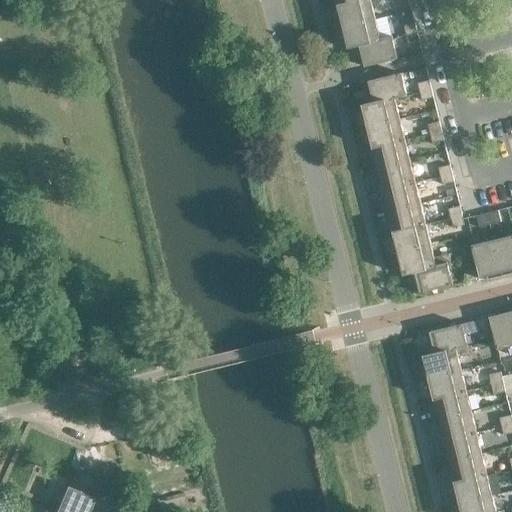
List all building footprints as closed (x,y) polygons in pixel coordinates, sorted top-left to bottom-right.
[(375,20),(370,0),(364,0),(338,7),(339,12),(335,13),(339,28),(375,20)] [(380,40),(375,20),(339,28),(343,44),(346,43),(348,50),(359,47),(381,42),(380,40)] [(417,32),(415,23),(404,26),(406,35),(417,32)] [(419,40),(417,32),(406,35),(408,43),(419,40)] [(392,37),(380,40),(381,42),(359,47),(365,68),(397,60),(392,37)] [(407,97),(401,73),(368,81),(373,102),(394,97),(395,100),(407,97)] [(431,89),(429,81),(418,84),(420,92),(431,89)] [(433,98),(431,89),(420,92),(422,101),(433,98)] [(394,97),(373,102),(362,105),(363,112),(360,113),(364,128),(399,119),(395,100),(394,97)] [(405,140),(399,119),(364,128),(367,143),(371,142),(372,148),(405,140)] [(442,132),(439,122),(428,125),(430,134),(442,132)] [(444,141),(442,132),(430,134),(432,144),(444,141)] [(410,161),(405,140),(372,148),(374,154),(370,155),(374,170),(410,161)] [(415,183),(410,161),(374,170),(378,185),(381,184),(383,191),(415,183)] [(452,174),(450,166),(438,169),(440,177),(452,174)] [(454,182),(452,174),(440,177),(443,185),(454,182)] [(420,204),(415,183),(383,191),(384,197),(381,198),(384,213),(420,204)] [(425,225),(420,204),(384,213),(388,228),(392,227),(393,233),(425,225)] [(462,216),(460,207),(449,209),(451,219),(462,216)] [(501,222),(498,211),(488,214),(490,225),(501,222)] [(490,225),(488,214),(477,216),(480,228),(490,225)] [(465,226),(462,216),(451,219),(453,229),(465,226)] [(431,246),(425,225),(393,233),(395,239),(391,240),(394,255),(431,246)] [(511,236),(494,241),(503,277),(511,274),(511,236)] [(503,277),(494,241),(472,246),(480,279),(487,277),(488,281),(503,277)] [(434,259),(431,246),(394,255),(398,270),(402,269),(404,276),(415,274),(415,273),(415,272),(448,264),(450,263),(448,255),(434,259)] [(453,286),(448,264),(415,272),(415,273),(415,274),(420,294),(453,286)] [(465,274),(467,283),(476,281),(474,272),(465,274)] [(511,346),(511,318),(510,309),(495,312),(495,315),(488,317),(497,350),(511,346)] [(487,327),(485,319),(477,321),(479,329),(487,327)] [(468,347),(462,324),(429,332),(434,353),(435,355),(468,347)] [(471,346),(468,347),(435,355),(434,353),(423,356),(425,363),(421,364),(425,379),(461,370),(458,358),(473,354),(471,346)] [(466,391),(461,370),(425,379),(428,394),(432,393),(433,399),(466,391)] [(489,375),(491,385),(502,382),(500,373),(489,375)] [(505,391),(502,382),(491,385),(494,394),(505,391)] [(471,412),(466,391),(433,399),(435,405),(431,406),(435,421),(471,412)] [(476,433),(471,412),(435,421),(439,436),(442,435),(444,441),(476,433)] [(511,424),(511,420),(511,416),(500,418),(502,427),(511,424)] [(511,432),(511,424),(502,427),(503,435),(511,432)] [(482,454),(476,433),(444,441),(445,447),(441,448),(445,463),(482,454)] [(487,475),(482,454),(445,463),(449,478),(452,477),(454,483),(487,475)] [(492,496),(487,475),(454,483),(455,489),(452,490),(455,505),(492,496)] [(88,511),(95,499),(66,486),(55,511),(88,511)] [(495,511),(492,496),(455,505),(457,511),(495,511)]
